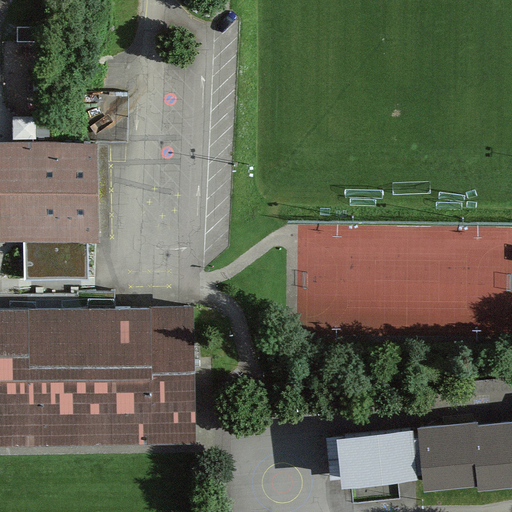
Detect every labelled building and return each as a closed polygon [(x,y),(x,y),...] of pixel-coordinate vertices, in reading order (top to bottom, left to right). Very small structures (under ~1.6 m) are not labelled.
[(16,118),(15,141),(38,142),(38,119),(16,118)] [(106,142),(6,143),(7,237),(22,237),(91,235),(107,236),(106,142)] [(91,235),(22,237),(24,308),(93,307),(91,235)] [(24,308),(0,308),(0,442),(196,440),(194,306),(93,307),(24,308)] [(511,420),(352,436),(357,481),(511,466),(511,420)] [(343,475),(341,437),(330,438),(332,476),(343,475)]
